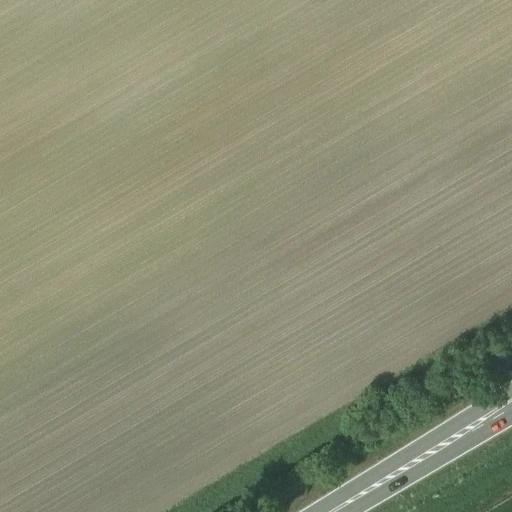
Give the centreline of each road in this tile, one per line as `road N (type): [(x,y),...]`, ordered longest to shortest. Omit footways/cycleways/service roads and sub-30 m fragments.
road 1 (secondary): [(511,389),(320,511)]
road 2 (secondary): [(344,511),(511,415)]
